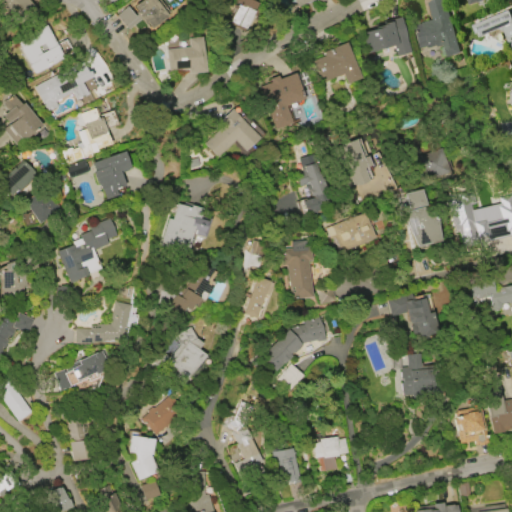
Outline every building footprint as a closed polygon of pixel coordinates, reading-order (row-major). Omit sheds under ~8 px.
[(0,0),(27,0),(36,10),(19,24),(3,4),(0,6),(0,0)] [(141,0),(157,0),(169,15),(151,29),(145,22),(144,23),(139,17),(126,27),(116,15),(127,7),(134,17),(137,15),(135,12),(137,11),(133,6),(141,0)] [(257,3),(250,0),(238,0),(228,23),(245,31),(257,3)] [(293,0),(297,8),(317,0),(293,0)] [(434,0),(445,0),(460,52),(444,56),(441,45),(435,46),(434,45),(425,47),(424,45),(417,47),(411,24),(431,19),(427,2),(434,0)] [(473,26),(511,10),(511,8),(511,7),(511,6),(511,47),(504,28),(478,38),(473,26)] [(400,16),(409,53),(395,56),(392,45),(366,52),(360,32),(381,26),(385,25),(385,23),(391,21),(391,18),(400,16)] [(63,58),(34,74),(16,41),(45,25),(63,58)] [(201,36),(204,73),(185,75),(185,69),(165,71),(163,49),(187,47),(186,38),(201,36)] [(321,53),(344,42),(360,78),(345,85),(341,75),(318,85),(308,62),(323,56),(321,53)] [(32,86),(81,61),(87,74),(78,78),(85,91),(84,92),(85,94),(73,101),(70,93),(54,101),(56,106),(45,112),(32,86)] [(275,129),(258,86),(269,82),(267,79),(275,76),(276,79),(293,72),(304,99),(285,106),(292,122),(275,129)] [(15,145),(2,128),(7,124),(0,115),(6,110),(1,104),(2,103),(1,102),(11,94),(19,103),(22,101),(41,126),(33,132),(32,131),(15,145)] [(230,107),(260,138),(245,153),(233,141),(216,157),(203,143),(220,127),(215,122),(230,107)] [(110,111),(116,124),(103,129),(109,144),(94,150),(96,153),(81,159),(80,158),(64,164),(59,151),(69,147),(70,150),(75,148),(74,145),(79,143),(75,132),(83,129),(77,114),(93,108),(96,116),(110,111)] [(357,139),(364,158),(368,157),(371,166),(364,169),(368,181),(349,188),(335,146),(357,139)] [(441,147),(450,173),(420,184),(407,149),(417,146),(420,155),(441,147)] [(91,163),(122,152),(128,168),(127,169),(127,170),(119,173),(124,186),(114,190),(116,196),(105,200),(101,190),(100,190),(98,185),(96,185),(95,183),(94,183),(91,174),(92,174),(92,172),(94,171),(91,163)] [(86,171),(67,178),(63,167),(82,160),(86,171)] [(34,175),(11,196),(0,184),(9,175),(7,173),(13,168),(15,169),(22,162),(34,175)] [(316,162),(319,174),(320,173),(321,178),(323,178),(330,208),(304,214),(301,205),(302,199),(310,197),(309,192),(307,191),(306,188),(304,189),(303,186),(298,188),(294,172),(301,171),(300,166),(316,162)] [(38,223),(22,201),(43,187),(58,209),(38,223)] [(405,194),(424,189),(429,206),(431,205),(439,211),(441,239),(426,245),(427,247),(421,249),(420,246),(416,248),(405,218),(408,212),(410,211),(405,194)] [(159,244),(166,219),(170,220),(174,203),(188,207),(189,205),(199,208),(189,243),(179,240),(177,249),(159,244)] [(485,207),(487,239),(465,240),(463,208),(485,207)] [(322,228),(363,212),(374,238),(340,252),(334,237),(326,239),(322,228)] [(86,226),(105,218),(112,236),(103,239),(104,244),(90,250),(97,269),(81,275),(82,277),(67,283),(54,251),(71,244),(70,242),(79,238),(77,235),(88,230),(86,226)] [(289,299),(286,265),(283,265),(282,251),(289,250),(288,241),(304,239),(304,248),(310,247),(311,261),(307,262),(310,298),(289,299)] [(167,310),(181,287),(186,290),(190,284),(188,283),(190,281),(187,279),(198,261),(215,272),(209,281),(211,282),(208,286),(212,288),(211,290),(212,291),(209,295),(208,295),(203,303),(201,302),(197,308),(194,306),(190,312),(186,310),(180,318),(167,310)] [(0,296),(23,296),(23,263),(0,263),(0,296)] [(254,276),(273,282),(268,296),(263,294),(254,319),(241,314),(254,276)] [(511,286),(511,303),(508,304),(508,303),(501,304),(502,308),(492,311),(491,306),(482,308),(481,304),(471,306),(466,283),(492,277),(495,290),(511,286)] [(335,300),(320,304),(316,289),(331,285),(335,300)] [(389,317),(385,300),(418,293),(419,297),(421,296),(425,312),(429,311),(435,334),(417,338),(414,327),(413,323),(407,325),(404,313),(389,317)] [(123,339),(118,339),(118,341),(100,339),(99,346),(72,343),(74,327),(87,329),(88,325),(94,325),(95,323),(109,325),(111,302),(127,304),(123,339)] [(0,316),(14,323),(18,313),(32,320),(26,333),(13,328),(1,353),(0,352),(0,316)] [(261,357),(289,330),(305,325),(303,320),(317,316),(324,340),(317,342),(316,340),(301,344),(303,346),(294,354),(292,352),(289,355),(291,356),(283,364),(283,363),(275,371),(261,357)] [(197,340),(201,344),(197,349),(204,355),(181,382),(158,363),(159,362),(154,358),(160,351),(164,355),(164,354),(168,358),(179,345),(174,334),(190,327),(197,340)] [(63,367),(75,362),(75,360),(98,351),(104,367),(94,371),(97,378),(85,382),(84,378),(70,384),(58,389),(52,374),(64,369),(63,367)] [(438,397),(412,400),(412,395),(399,396),(397,367),(405,367),(404,364),(405,364),(404,354),(417,353),(418,366),(435,364),(438,397)] [(291,364),(304,375),(292,389),(279,377),(291,364)] [(14,422),(0,401),(0,379),(4,377),(28,412),(14,422)] [(492,433),(483,384),(497,382),(500,401),(510,399),(511,412),(511,425),(508,426),(509,429),(502,430),(502,432),(492,433)] [(184,411),(157,433),(144,418),(150,412),(149,411),(154,407),(155,408),(170,396),(184,411)] [(457,443),(453,418),(455,418),(455,416),(454,411),(475,408),(475,409),(479,408),(485,442),(482,443),(480,445),(477,446),(475,444),(472,445),(471,441),(457,443)] [(245,424),(263,462),(260,464),(264,471),(258,474),(259,476),(253,479),(252,477),(242,481),(234,464),(244,459),(231,432),(222,425),(231,413),(245,424)] [(70,461),(65,427),(81,425),(85,459),(70,461)] [(316,472),(312,444),(317,443),(316,436),(325,435),(325,438),(339,436),(339,439),(345,438),(348,453),(337,454),(337,456),(334,457),(336,469),(316,472)] [(137,481),(127,456),(130,436),(153,439),(151,457),(157,472),(137,481)] [(293,448),(299,482),(293,483),(293,481),(287,482),(286,477),(277,479),(272,452),(293,448)] [(0,493),(9,488),(0,472),(0,493)] [(207,496),(212,511),(189,511),(188,508),(189,474),(204,475),(204,497),(207,496)] [(139,485),(143,500),(157,496),(153,481),(139,485)] [(100,511),(91,491),(107,484),(120,511),(100,511)] [(67,507),(56,511),(48,511),(40,496),(45,493),(44,492),(53,488),(53,489),(56,487),(62,499),(63,499),(67,507)] [(411,511),(429,509),(429,504),(440,503),(440,506),(450,505),(451,506),(453,505),(453,511),(411,511)]
